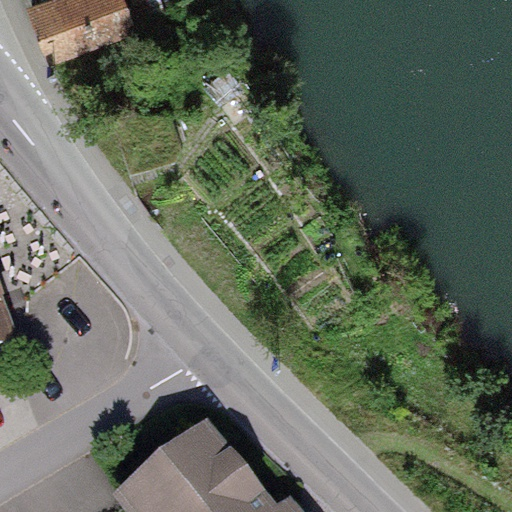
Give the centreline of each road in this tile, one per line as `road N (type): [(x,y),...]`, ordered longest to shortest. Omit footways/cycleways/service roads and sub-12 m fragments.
road 1 (tertiary): [(0,102),(206,343)]
road 2 (residential): [(0,478),(206,343)]
road 3 (tertiary): [(206,343),(375,511)]
